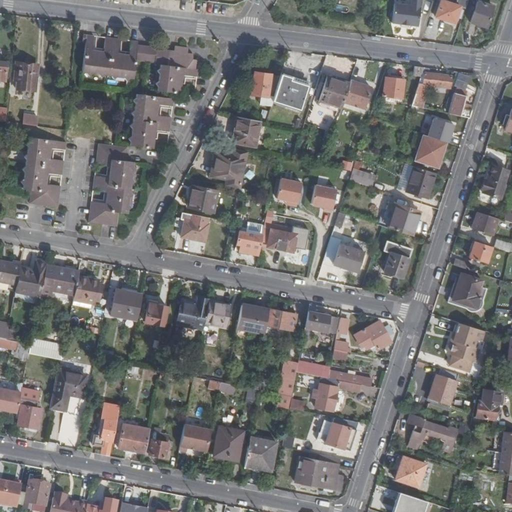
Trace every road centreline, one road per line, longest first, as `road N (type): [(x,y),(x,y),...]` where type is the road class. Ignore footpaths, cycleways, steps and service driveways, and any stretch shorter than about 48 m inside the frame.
road 1 (residential): [(0,448),(318,511)]
road 2 (residential): [(418,314),(131,258)]
road 3 (residential): [(418,314),(496,66)]
road 4 (tertiary): [(244,35),(496,66)]
road 5 (residential): [(131,258),(244,35)]
road 6 (tertiary): [(0,3),(244,35)]
road 7 (residential): [(352,511),(418,314)]
road 8 (residential): [(131,258),(0,233)]
